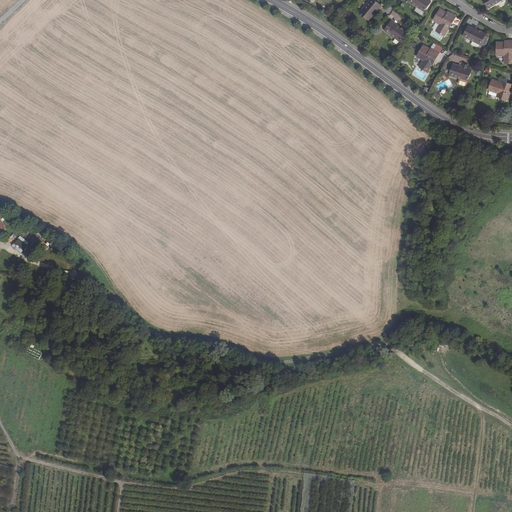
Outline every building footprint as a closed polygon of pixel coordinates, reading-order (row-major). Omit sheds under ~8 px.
[(381,5),(374,0),(370,0),(360,13),(369,20),(381,5)] [(425,11),(431,1),(429,0),(409,0),(409,1),(425,11)] [(502,0),(483,0),(489,8),(502,0)] [(447,32),(449,28),(448,27),(451,22),(452,23),(457,17),(450,13),(449,14),(447,13),(441,9),(434,20),(440,24),(436,31),(442,34),(444,31),(447,32)] [(388,17),(395,23),(400,17),(393,12),(388,17)] [(385,31),(400,42),(407,32),(392,21),(385,31)] [(481,44),(486,34),(469,25),(464,36),(481,44)] [(511,58),(511,40),(507,41),(507,42),(504,42),(497,42),(497,56),(504,56),(505,63),(511,63),(511,59),(511,58)] [(431,68),(433,64),(431,63),(434,58),(436,59),(440,53),(433,49),(432,50),(430,49),(424,45),(417,56),(423,60),(419,67),(426,71),(428,67),(431,68)] [(453,64),(450,75),(468,81),(472,70),(453,64)] [(449,79),(436,86),(439,92),(452,85),(449,79)] [(505,84),(501,83),(492,79),(488,90),(498,93),(497,96),(507,100),(511,86),(511,84),(506,82),(505,84)] [(453,91),(446,93),(448,100),(456,98),(453,91)] [(16,221),(24,226),(26,222),(19,217),(16,221)] [(36,228),(33,233),(41,238),(44,233),(36,228)] [(25,244),(18,239),(14,244),(21,249),(25,244)] [(33,251),(38,256),(47,246),(42,242),(33,251)]
